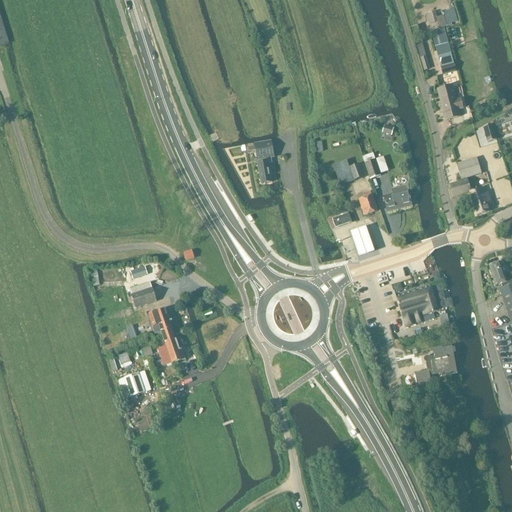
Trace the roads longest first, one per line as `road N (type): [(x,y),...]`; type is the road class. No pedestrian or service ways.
road 1 (unclassified): [(14,127),(53,230),(87,249),(169,251),(247,316)]
road 2 (primary): [(238,247),(184,154),(131,0)]
road 3 (unclassified): [(456,236),(396,0)]
road 4 (unclassified): [(511,433),(475,278),(483,240)]
road 5 (primary): [(412,511),(346,392)]
